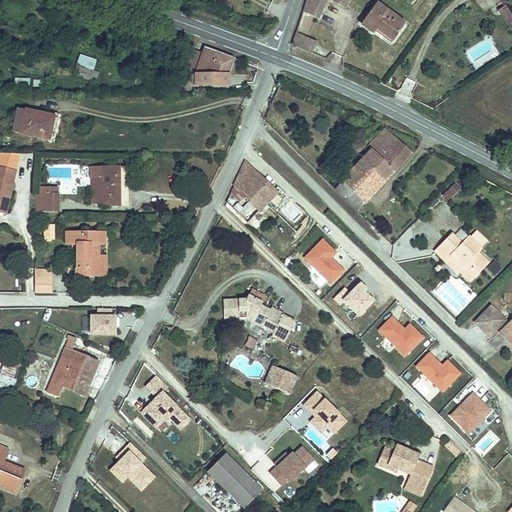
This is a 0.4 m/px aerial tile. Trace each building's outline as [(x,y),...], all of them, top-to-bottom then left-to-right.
[(307,0),(305,8),(319,15),(326,0),(341,0),(345,2),(346,0),(307,0)] [(378,0),(374,0),(357,20),(367,29),(370,25),(387,40),(402,22),(378,0)] [(511,0),(509,0),(500,6),(511,23),(511,0)] [(319,42),(297,31),(292,45),(313,54),(319,42)] [(223,78),(228,62),(199,51),(197,56),(190,76),(223,78)] [(190,76),(197,56),(187,52),(180,72),(190,76)] [(80,55),(75,76),(94,81),(99,60),(80,55)] [(227,78),(231,63),(228,62),(223,78),(227,78)] [(222,86),(223,78),(190,76),(189,84),(222,86)] [(42,137),(47,114),(11,106),(6,130),(42,137)] [(376,147),(367,157),(389,177),(415,148),(389,126),(373,143),(376,147)] [(294,158),(298,154),(281,138),(277,141),(294,158)] [(367,157),(347,178),(369,199),(389,177),(367,157)] [(83,164),(83,175),(93,175),(94,205),(113,204),(112,164),(83,164)] [(240,175),(229,199),(249,219),(277,190),(252,164),(242,175),(240,175)] [(347,178),(338,188),(360,208),(369,199),(347,178)] [(454,182),(448,190),(454,195),(460,187),(454,182)] [(33,191),(29,191),(29,202),(36,201),(36,209),(51,208),(50,191),(33,191)] [(37,225),(37,239),(46,239),(47,225),(37,225)] [(69,274),(93,274),(93,254),(93,241),(101,242),(102,230),(59,230),(59,242),(70,243),(69,274)] [(479,249),(466,237),(458,244),(447,233),(431,251),(443,262),(449,257),(460,268),(456,272),(463,278),(470,271),(474,275),(485,263),(475,253),(479,249)] [(330,286),(344,271),(331,259),(337,253),(321,239),(302,259),(330,286)] [(485,263),(489,259),(479,249),(475,253),(485,263)] [(93,254),(93,274),(101,274),(101,254),(93,254)] [(449,257),(443,262),(460,280),(463,278),(456,272),(460,268),(449,257)] [(486,270),(494,277),(501,269),(493,263),(486,270)] [(470,271),(463,278),(467,282),(474,275),(470,271)] [(30,272),(30,288),(46,288),(46,272),(30,272)] [(349,293),(343,287),(333,298),(356,320),(375,301),(357,284),(349,293)] [(262,314),(264,311),(255,307),(256,303),(242,296),(239,301),(219,301),(219,323),(240,322),(241,320),(256,327),(256,330),(267,336),(265,338),(277,344),(289,322),(276,316),(276,318),(270,314),(269,316),(262,314)] [(501,318),(487,303),(471,319),(485,333),(501,318)] [(266,308),(264,311),(262,314),(269,316),(270,314),(276,318),(276,316),(277,314),(266,308)] [(81,315),(81,336),(116,336),(116,309),(94,309),(94,315),(81,315)] [(511,313),(496,330),(504,338),(509,334),(511,336),(511,313)] [(408,323),(403,329),(390,316),(375,331),(404,359),(424,338),(408,323)] [(256,327),(241,320),(240,322),(256,330),(256,327)] [(64,336),(50,372),(83,384),(92,360),(67,349),(71,339),(64,336)] [(446,360),(441,365),(427,351),(412,366),(441,394),(461,374),(446,360)] [(0,385),(2,387),(12,359),(0,355),(0,385)] [(268,380),(273,370),(266,366),(261,377),(268,380)] [(284,395),(291,378),(273,370),(268,380),(261,377),(258,384),(284,395)] [(83,384),(50,372),(41,394),(53,399),(57,388),(78,396),(83,384)] [(193,420),(164,394),(169,388),(156,375),(144,388),(155,398),(140,414),(158,431),(168,420),(182,432),(193,420)] [(312,418),(307,423),(320,436),(326,429),(333,436),(347,422),(315,391),(300,406),(312,418)] [(467,436),(492,411),(472,392),(447,417),(467,436)] [(454,450),(443,438),(438,443),(449,455),(454,450)] [(407,462),(409,457),(411,452),(387,441),(384,447),(378,461),(390,466),(402,472),(397,483),(414,491),(424,469),(407,462)] [(0,484),(14,490),(24,464),(8,459),(13,446),(0,442),(0,484)] [(300,444),(276,465),(267,456),(254,467),(269,484),(273,480),(282,491),(316,462),(300,444)] [(378,461),(384,447),(376,444),(368,461),(388,470),(390,466),(378,461)] [(227,454),(209,472),(245,506),(263,489),(227,454)] [(426,465),(409,457),(407,462),(424,469),(426,465)] [(414,491),(397,483),(396,487),(413,494),(414,491)] [(465,511),(457,506),(459,504),(446,495),(436,509),(439,511),(465,511)] [(503,511),(511,511),(511,497),(500,509),(503,511)] [(402,511),(408,503),(402,499),(393,511),(395,511),(398,508),(402,511)] [(409,503),(404,511),(411,511),(415,506),(409,503)]
